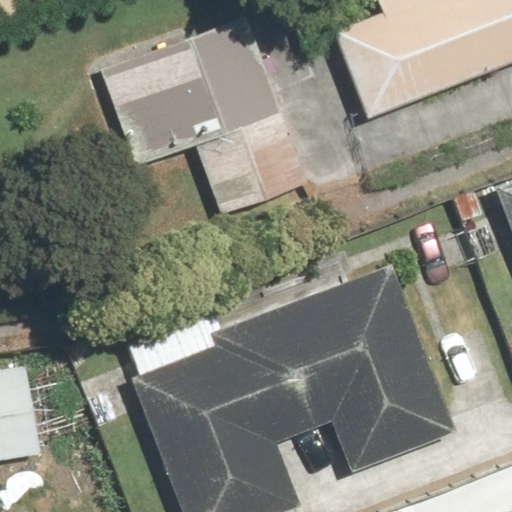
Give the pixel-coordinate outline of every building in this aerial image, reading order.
[(321,34),(352,117),(511,58),(511,0),(362,0),(368,16),(321,34)] [(242,21),(93,73),(127,167),(185,146),(210,217),(300,185),(242,21)] [(511,175),(480,188),(511,272),(511,175)] [(201,343),(115,374),(165,511),(283,511),(288,510),(264,444),(320,423),(339,473),(442,436),(379,264),(196,330),(201,343)] [(15,363),(0,366),(0,459),(32,454),(15,363)]
